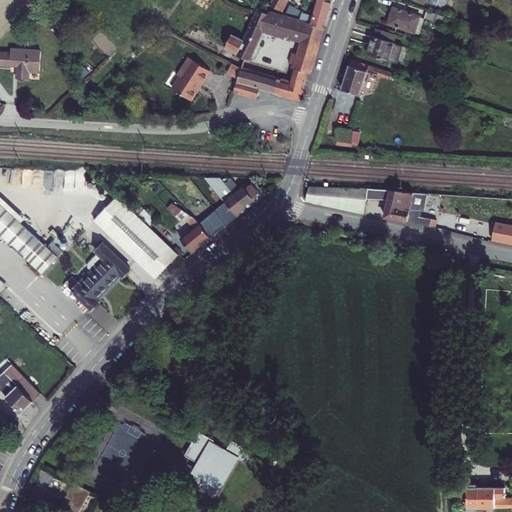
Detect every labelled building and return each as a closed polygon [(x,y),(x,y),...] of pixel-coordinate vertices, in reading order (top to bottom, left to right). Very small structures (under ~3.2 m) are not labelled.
[(282,11),(288,13),(295,0),(274,0),(272,5),(283,9),(282,11)] [(304,18),(314,21),(313,24),(327,28),(334,0),(320,0),(316,15),(306,12),(304,18)] [(421,33),(426,16),(395,7),(390,24),(421,33)] [(251,58),(270,17),(271,14),(260,9),(246,40),(231,33),(226,46),(238,51),(237,52),(251,58)] [(447,19),(448,15),(429,9),(428,13),(447,19)] [(297,64),(295,67),(310,73),(313,74),(327,28),(313,24),(303,21),(273,11),(271,14),(270,17),(273,24),(284,27),(307,34),(301,50),(298,49),(294,61),(295,62),(295,63),(297,64)] [(445,23),(447,19),(428,13),(426,16),(445,23)] [(284,27),(273,24),(270,32),(282,36),(284,27)] [(378,28),(376,35),(371,52),(400,62),(405,45),(395,41),(397,34),(378,28)] [(41,52),(11,50),(11,54),(0,53),(0,66),(17,68),(16,81),(29,82),(29,73),(40,74),(41,52)] [(213,70),(190,55),(178,73),(180,74),(173,85),(193,99),(213,70)] [(349,75),(368,81),(371,71),(404,82),(406,76),(354,59),(349,75)] [(231,72),(242,76),(246,65),(236,60),(231,72)] [(261,87),(300,100),(305,85),(291,80),(246,65),(242,76),(237,90),(258,96),(261,87)] [(310,73),(295,67),(291,80),(305,85),(310,73)] [(368,81),(349,75),(345,89),(363,95),(368,81)] [(354,144),(355,127),(338,126),(337,144),(354,144)] [(225,204),(237,219),(247,211),(226,184),(222,180),(212,187),(225,204)] [(231,180),(230,181),(226,184),(247,211),(263,198),(252,184),(248,187),(245,184),(238,189),(231,180)] [(255,182),(252,184),(263,198),(266,196),(255,182)] [(367,195),(369,186),(361,185),(361,186),(310,184),(307,198),(365,210),(367,195)] [(369,186),(367,195),(389,197),(385,214),(397,216),(397,217),(431,224),(432,219),(432,216),(420,214),(422,208),(427,209),(430,191),(404,189),(404,188),(369,186)] [(150,227),(135,213),(130,208),(117,196),(94,221),(112,237),(156,278),(179,254),(150,227)] [(204,200),(191,212),(197,219),(210,207),(204,200)] [(130,208),(135,213),(150,227),(156,221),(136,201),(130,208)] [(180,238),(193,253),(211,239),(199,224),(175,201),(171,206),(183,218),(185,217),(194,227),(192,228),(180,238)] [(199,224),(211,239),(237,219),(225,204),(199,224)] [(0,205),(0,233),(42,273),(56,257),(0,205)] [(185,217),(183,218),(192,228),(194,227),(185,217)] [(511,222),(497,219),(492,239),(511,243),(511,222)] [(103,257),(91,270),(110,289),(130,267),(104,243),(97,251),(103,257)] [(92,308),(110,289),(91,270),(79,283),(72,276),(66,284),(92,308)] [(34,402),(19,385),(6,371),(0,376),(0,399),(16,418),(34,402)] [(10,424),(8,433),(15,435),(17,427),(13,425),(10,424)] [(220,435),(204,426),(194,445),(191,451),(206,459),(202,467),(211,472),(206,481),(222,490),(232,472),(231,472),(243,451),(252,456),(258,446),(238,435),(232,445),(219,438),(220,435)] [(472,480),(467,480),(467,501),(511,502),(511,491),(508,491),(508,482),(478,481),(478,476),(473,476),(472,480)] [(80,511),(92,489),(74,479),(58,510),(62,511),(80,511)]
